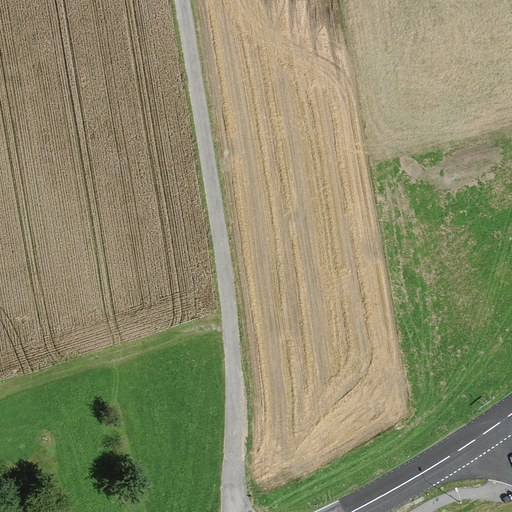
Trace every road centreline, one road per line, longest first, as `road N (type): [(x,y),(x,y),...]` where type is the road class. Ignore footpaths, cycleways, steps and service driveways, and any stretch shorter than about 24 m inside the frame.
road 1 (track): [(236,511),(229,285),(182,0)]
road 2 (primary): [(505,418),(346,511)]
